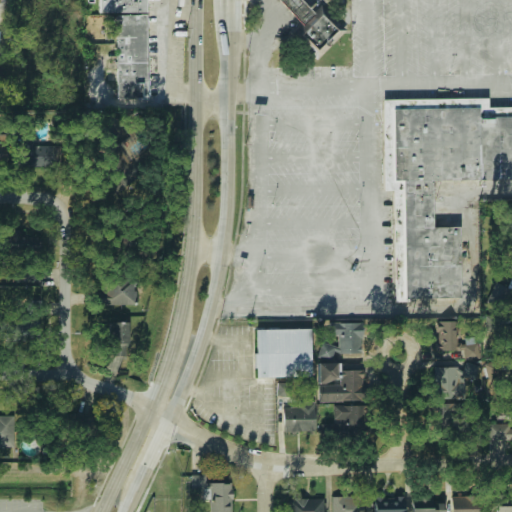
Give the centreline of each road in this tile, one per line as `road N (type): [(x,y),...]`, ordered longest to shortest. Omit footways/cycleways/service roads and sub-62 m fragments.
road 1 (secondary): [(123,511),(169,421),(212,293),(226,203),(225,0)]
road 2 (secondary): [(195,0),(193,247),(185,296),(161,375),(99,511)]
road 3 (residential): [(511,462),(264,466),(129,399)]
road 4 (residential): [(66,374),(64,224),(54,207)]
road 5 (residential): [(129,399),(66,374),(0,374)]
